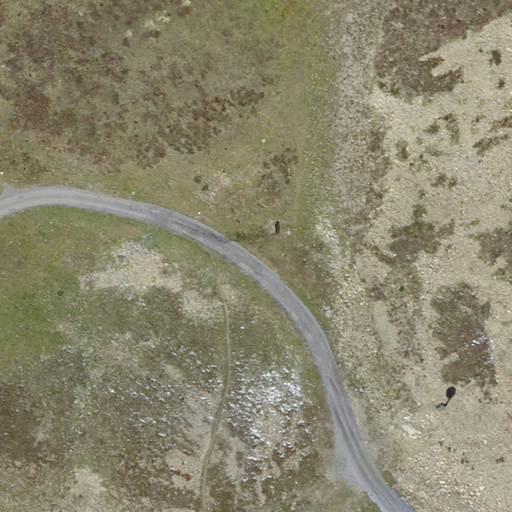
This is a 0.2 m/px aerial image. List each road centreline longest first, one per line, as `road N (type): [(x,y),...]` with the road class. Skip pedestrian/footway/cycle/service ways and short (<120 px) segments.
road 1 (track): [(213,245),(300,303),(365,474),(409,511)]
road 2 (track): [(0,205),(28,193),(124,204),(213,245)]
